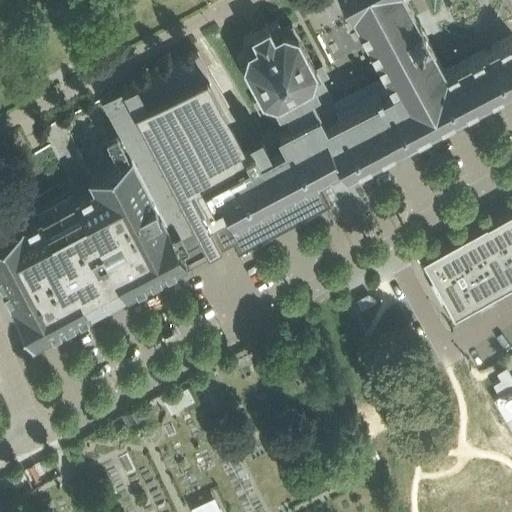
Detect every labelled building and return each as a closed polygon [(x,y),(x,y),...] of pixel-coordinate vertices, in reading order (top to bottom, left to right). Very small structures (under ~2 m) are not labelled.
[(101,96),(130,150),(186,255),(233,230),(234,233),(323,186),(316,173),(329,167),(340,161),(345,170),(511,81),(511,34),(445,70),(425,34),(427,33),(419,20),(418,20),(407,0),(347,0),(356,17),(392,85),(380,91),(325,119),(311,93),(318,90),(315,82),(309,86),(315,66),(296,30),(292,20),(282,26),(277,17),(268,21),(267,20),(250,29),(251,31),(242,36),(247,44),(237,50),(261,95),(279,101),(274,104),(277,111),(285,107),(292,121),(278,128),(274,120),(246,135),(196,46),(101,96)] [(31,336),(186,255),(130,150),(89,173),(89,174),(90,173),(95,183),(0,230),(0,276),(11,298),(31,336)] [(511,207),(422,257),(434,279),(432,281),(429,282),(440,302),(443,300),(445,299),(453,314),(511,281),(511,207)] [(356,298),(362,307),(373,301),(368,292),(356,298)] [(501,378),(493,383),(499,393),(494,397),(507,418),(511,425),(511,424),(511,378),(504,366),(497,371),(501,378)] [(195,398),(187,385),(163,398),(171,411),(195,398)] [(139,404),(123,413),(129,424),(145,415),(139,404)] [(359,414),(349,419),(368,459),(378,454),(369,435),(359,414)] [(194,503),(197,511),(226,511),(218,493),(194,503)]
